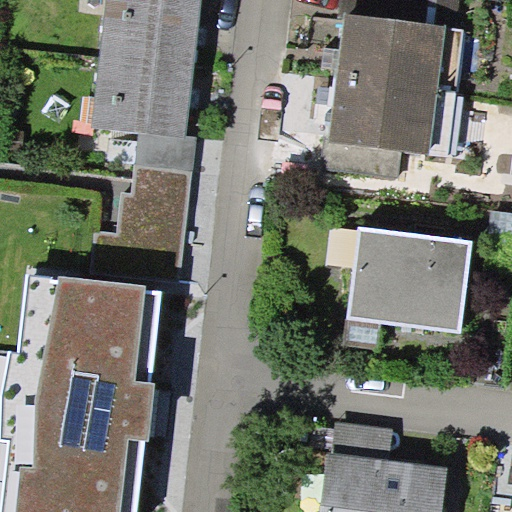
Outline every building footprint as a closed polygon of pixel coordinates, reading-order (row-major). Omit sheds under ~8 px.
[(198,2),(176,0),(100,0),(82,139),(182,146),(198,2)] [(459,36),(337,23),(317,158),(445,170),(459,36)] [(472,243),(354,231),(337,330),(463,344),(472,243)] [(136,511),(163,290),(28,274),(17,353),(9,352),(0,392),(0,404),(3,441),(9,442),(2,511),(136,511)] [(441,511),(445,475),(321,462),(315,511),(441,511)]
